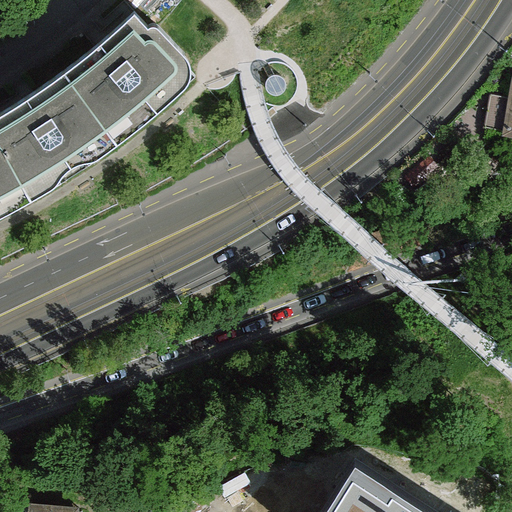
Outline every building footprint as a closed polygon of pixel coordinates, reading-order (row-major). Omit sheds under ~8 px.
[(65,70),(114,136),(157,101),(178,81),(192,70),(149,25),(136,12),(101,41),(65,70)] [(152,23),(149,25),(192,70),(178,81),(184,87),(188,83),(191,75),(192,68),(192,63),(188,55),(158,24),(155,23),(152,23)] [(114,136),(65,70),(28,96),(0,112),(0,140),(29,190),(71,165),(114,136)] [(507,126),(511,99),(494,96),(489,123),(507,126)] [(0,205),(29,190),(0,140),(0,205)] [(411,218),(364,235),(371,254),(417,236),(411,218)] [(420,245),(417,236),(371,254),(364,235),(347,272),(420,245)] [(442,511),(357,456),(320,511),(442,511)] [(113,477),(110,510),(125,511),(131,511),(135,479),(113,477)]
